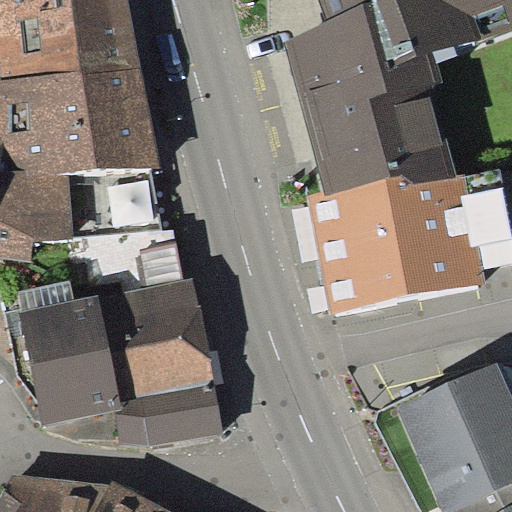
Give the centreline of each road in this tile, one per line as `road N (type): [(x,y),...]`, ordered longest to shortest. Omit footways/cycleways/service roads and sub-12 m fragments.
road 1 (primary): [(330,461),(233,222),(169,0)]
road 2 (residential): [(9,460),(182,501),(330,461)]
